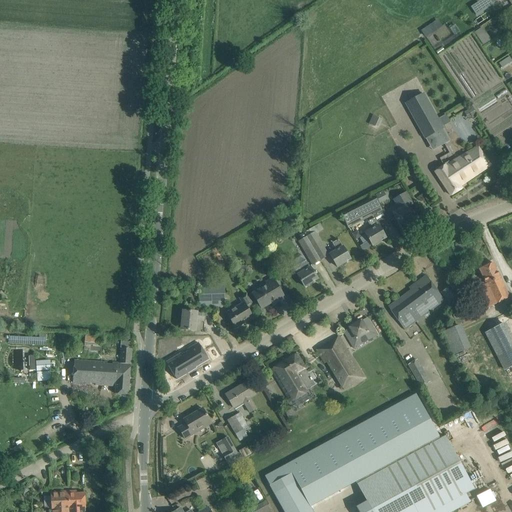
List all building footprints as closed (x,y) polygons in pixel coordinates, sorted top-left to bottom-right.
[(434,24),(422,31),(426,37),(437,29),(434,24)] [(484,34),(478,38),(483,46),(489,41),(484,34)] [(511,60),(509,56),(499,63),(502,68),(511,61),(511,60)] [(423,94),(405,104),(425,138),(436,132),(443,144),(449,141),(442,129),(423,94)] [(472,108),(467,111),(471,118),(476,115),(472,108)] [(373,115),(369,124),(375,127),(379,118),(373,115)] [(460,186),(481,172),(490,165),(478,146),(447,166),(446,165),(436,171),(451,196),(462,189),(460,186)] [(379,203),(387,199),(383,191),(375,196),(379,203)] [(412,204),(407,195),(406,193),(394,200),(400,210),(393,214),(403,231),(411,226),(409,224),(414,221),(406,208),(412,204)] [(347,227),(358,221),(381,209),(374,196),(340,214),(347,227)] [(372,229),(365,233),(369,241),(372,246),(386,238),(379,227),(390,220),(383,210),(382,211),(381,209),(371,214),(373,219),(368,222),(372,229)] [(307,236),(306,236),(320,260),(328,256),(316,235),(324,230),(319,223),(304,232),(307,236)] [(306,236),(300,240),(314,264),(320,260),(306,236)] [(330,255),(332,259),(337,267),(350,259),(345,251),(343,247),(338,240),(332,243),(337,251),(330,255)] [(369,241),(360,246),(363,251),(372,246),(369,241)] [(317,279),(312,270),(310,268),(306,260),(293,268),(299,278),(304,287),(317,279)] [(477,288),(481,297),(486,308),(509,298),(497,272),(493,263),(479,269),(486,284),(477,288)] [(238,265),(237,273),(246,274),(246,266),(238,265)] [(444,300),(432,284),(426,276),(409,288),(411,291),(389,307),(395,315),(405,330),(444,300)] [(252,294),(256,300),(261,309),(275,300),(277,303),(285,298),(280,290),(274,281),(252,294)] [(211,282),(198,283),(199,307),(212,307),(211,282)] [(224,282),(211,282),(212,307),(225,306),(224,282)] [(450,303),(460,295),(452,285),(442,293),(450,303)] [(238,298),(242,304),(227,313),(235,328),(252,318),(247,309),(254,306),(246,293),(238,298)] [(205,314),(193,312),(183,311),(181,330),(195,331),(196,319),(204,320),(205,314)] [(367,318),(344,332),(354,348),(355,349),(360,347),(359,345),(372,338),(373,339),(377,336),(377,335),(367,318)] [(511,365),(511,336),(505,322),(485,333),(497,356),(504,370),(511,365)] [(452,356),(471,348),(461,323),(443,332),(452,356)] [(101,337),(85,336),(84,346),(100,347),(101,337)] [(323,346),(317,350),(325,363),(327,362),(344,390),(363,378),(338,337),(331,342),(332,344),(325,348),(323,346)] [(182,351),(167,359),(177,377),(197,366),(197,365),(201,363),(210,358),(200,341),(187,348),(188,349),(182,352),(182,351)] [(132,349),(122,348),(121,348),(119,363),(74,361),(73,384),(116,386),(115,394),(128,395),(130,364),(131,364),(132,349)] [(297,354),(271,370),(290,402),(294,400),(295,401),(306,395),(305,394),(309,392),(299,374),(307,370),(306,368),(297,354)] [(48,361),(36,362),(37,371),(48,370),(48,361)] [(413,374),(421,387),(429,382),(422,369),(413,374)] [(52,371),(37,372),(38,381),(52,380),(52,371)] [(255,395),(252,390),(247,382),(226,395),(231,403),(234,408),(243,402),(250,413),(256,409),(249,398),(255,395)] [(290,405),(283,410),(289,420),(297,416),(290,405)] [(357,483),(442,438),(425,407),(329,459),(344,486),(355,480),(357,483)] [(185,439),(193,434),(211,423),(203,409),(184,420),(186,424),(178,428),(185,439)] [(240,413),(228,420),(236,434),(240,441),(247,437),(245,433),(250,430),(240,413)] [(311,486),(336,472),(312,428),(288,441),(311,486)] [(228,436),(221,440),(226,450),(222,453),(226,460),(238,454),(228,436)] [(366,501),(356,507),(358,511),(451,511),(470,502),(466,493),(474,489),(445,436),(427,445),(418,450),(406,457),(387,467),(357,483),(366,501)] [(251,454),(247,447),(239,451),(243,458),(251,454)] [(206,476),(196,481),(200,490),(210,486),(206,476)] [(76,492),(51,493),(52,509),(53,509),(53,511),(85,511),(84,494),(76,494),(76,492)]
